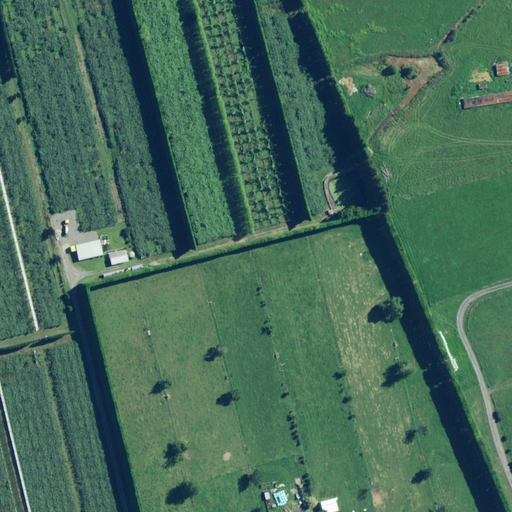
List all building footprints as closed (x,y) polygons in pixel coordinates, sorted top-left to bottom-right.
[(509,75),(508,63),(495,64),(496,76),(509,75)] [(511,102),(511,91),(469,97),(471,108),(511,102)] [(102,255),(98,240),(74,246),(78,261),(102,255)] [(127,262),(125,250),(108,254),(111,265),(127,262)] [(292,497),(289,488),(282,490),(284,499),(292,497)] [(331,511),(337,511),(334,499),(318,502),(320,511),(331,511)]
